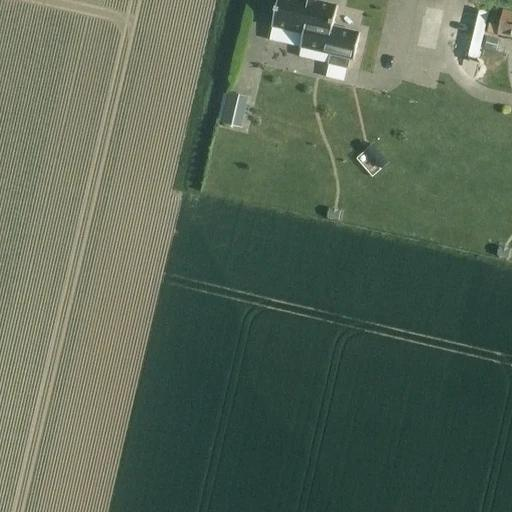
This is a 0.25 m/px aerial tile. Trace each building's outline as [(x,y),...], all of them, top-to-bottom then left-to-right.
[(328,1),(324,0),(275,0),(270,26),(299,32),(297,45),(355,58),(362,29),(323,20),(328,1)] [(487,33),(511,39),(511,13),(503,11),(501,19),(491,17),(487,33)] [(486,37),(482,50),(495,52),(498,40),(486,37)] [(222,121),(222,123),(241,127),(247,97),(228,93),(222,121)] [(328,209),(326,218),(338,221),(340,211),(328,209)] [(499,247),(497,257),(508,259),(510,249),(499,247)]
